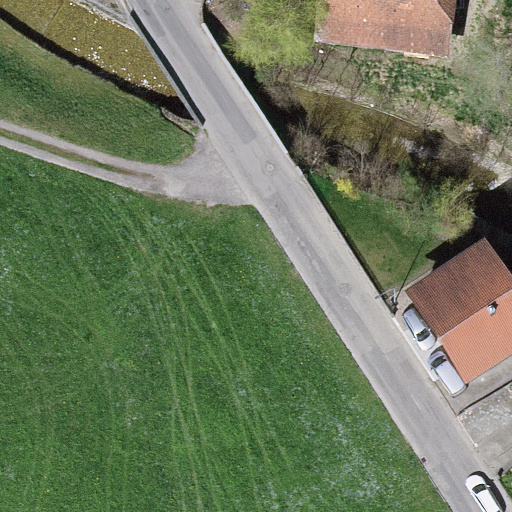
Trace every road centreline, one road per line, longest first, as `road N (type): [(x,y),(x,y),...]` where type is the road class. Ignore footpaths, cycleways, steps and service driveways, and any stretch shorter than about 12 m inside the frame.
road 1 (unclassified): [(156,0),(483,511)]
road 2 (track): [(261,169),(213,184),(182,182),(0,131)]
